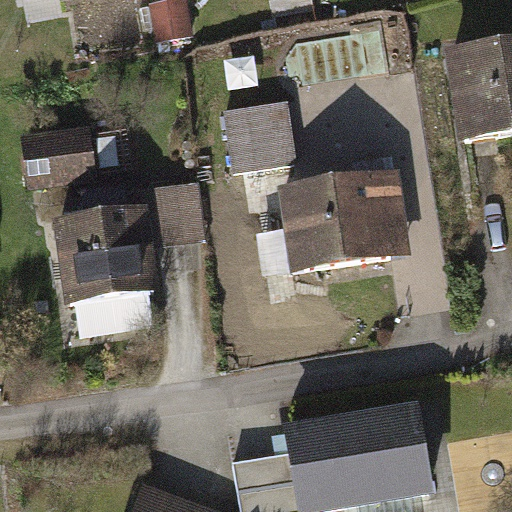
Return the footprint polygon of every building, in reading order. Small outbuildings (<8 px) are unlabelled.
[(21,0),(23,8),(68,0),(21,0)] [(187,1),(150,8),(156,45),(194,38),(187,1)] [(138,28),(97,36),(100,57),(142,50),(138,28)] [(511,47),(447,57),(461,147),(511,139),(511,47)] [(287,106),(225,114),(234,177),(270,171),(296,168),(287,106)] [(89,131),(21,139),(28,193),(96,185),(89,131)] [(270,171),(234,177),(240,217),(276,212),(270,171)] [(399,174),(277,192),(283,234),(256,237),(263,280),(412,258),(399,174)] [(143,195),(146,213),(151,252),(207,244),(199,187),(143,195)] [(146,213),(53,225),(65,308),(156,296),(151,252),(146,213)] [(418,411),(283,434),(296,511),(372,511),(434,502),(418,411)] [(208,511),(143,487),(133,511),(208,511)]
